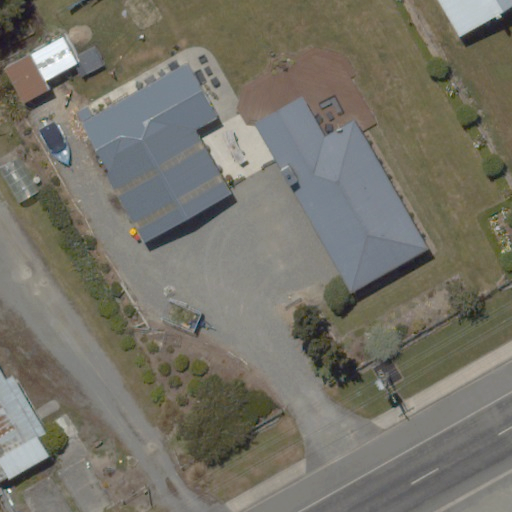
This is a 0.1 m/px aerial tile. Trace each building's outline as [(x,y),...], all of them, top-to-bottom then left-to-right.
[(511,0),(430,0),(462,55),(511,26),(511,0)] [(48,93),(90,69),(72,38),(3,77),(25,115),(52,99),(48,93)] [(194,137),(214,127),(190,78),(82,131),(141,253),(230,211),(194,137)] [(325,141),(308,109),(259,137),(351,301),(432,255),(357,123),(325,141)] [(0,494),(56,463),(0,361),(0,494)]
